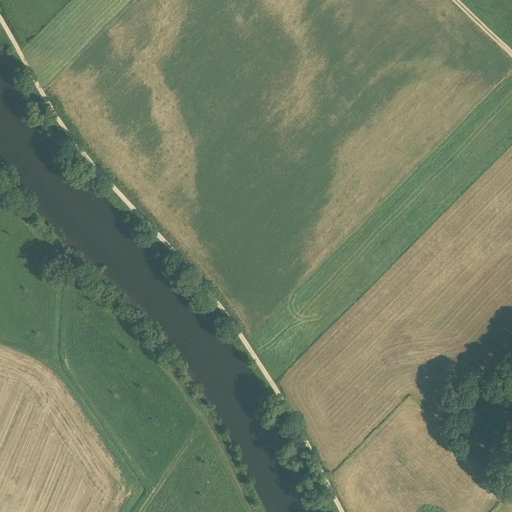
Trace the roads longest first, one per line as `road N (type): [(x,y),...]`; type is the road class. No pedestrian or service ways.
road 1 (track): [(0,21),(57,124),(239,333),(341,511)]
road 2 (track): [(248,511),(209,426),(139,335),(60,262),(0,187)]
